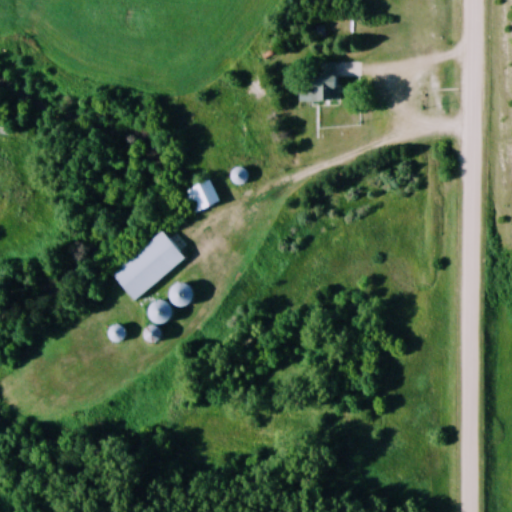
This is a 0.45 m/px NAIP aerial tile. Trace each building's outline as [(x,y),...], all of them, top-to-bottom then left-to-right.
[(296,79),(297,102),(337,101),(337,78),(296,79)] [(221,203),(210,179),(179,193),(189,217),(221,203)] [(103,274),(127,304),(179,261),(154,232),(103,274)] [(161,324),(165,310),(160,309),(156,322),(161,324)] [(121,341),(126,333),(116,325),(110,333),(121,341)]
